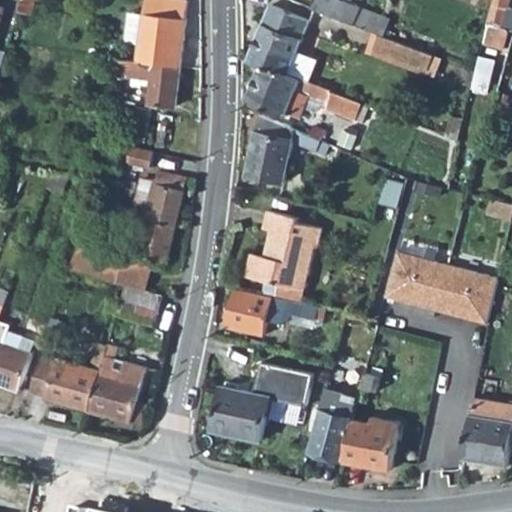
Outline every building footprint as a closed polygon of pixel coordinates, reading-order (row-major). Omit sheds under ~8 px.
[(22,0),(19,10),(32,14),(36,0),(22,0)] [(141,45),(139,60),(182,66),(188,17),(186,17),(187,0),(146,0),(144,15),(141,45)] [(343,0),(316,0),(314,8),(382,34),(387,36),(393,19),(343,0)] [(511,0),(496,0),(487,43),(506,48),(511,28),(511,7),(511,0)] [(273,5),(251,61),(263,65),(291,73),(299,52),(311,20),(273,5)] [(126,43),(141,45),(144,15),(130,14),(126,43)] [(387,36),(382,34),(376,48),(431,69),(431,70),(436,55),(387,36)] [(299,52),(291,73),(311,81),(319,60),(299,52)] [(436,55),(431,70),(440,73),(446,58),(436,55)] [(118,65),(118,75),(154,78),(152,104),(177,107),(182,66),(139,60),(119,57),(118,65)] [(291,73),(263,65),(248,102),(293,118),(295,114),(290,112),(298,90),(311,94),(326,101),(324,106),(357,119),(358,118),(364,102),(311,81),(291,73)] [(290,112),(295,114),(303,117),(311,94),(298,90),(290,112)] [(115,100),(112,112),(134,117),(138,106),(137,105),(115,100)] [(364,102),(358,118),(364,122),(371,105),(364,102)] [(297,128),(261,113),(250,175),(286,181),(295,140),(292,140),(297,128)] [(316,124),(312,135),(323,140),(328,129),(316,124)] [(297,128),(292,140),(295,140),(303,144),(308,133),(297,128)] [(308,133),(303,144),(318,151),(323,140),(312,135),(308,133)] [(323,140),(318,151),(324,153),(329,142),(323,140)] [(133,147),(130,162),(152,166),(156,152),(133,147)] [(55,170),(49,188),(64,192),(71,173),(55,170)] [(130,212),(129,216),(143,219),(175,227),(187,178),(159,171),(156,184),(144,181),(136,213),(130,212)] [(95,176),(77,173),(76,183),(93,185),(95,176)] [(104,177),(103,182),(102,197),(120,199),(124,180),(104,177)] [(250,274),(269,279),(308,287),(317,245),(320,245),(324,227),(300,222),(301,217),(270,209),(266,227),(273,229),(267,255),(255,252),(250,274)] [(80,245),(71,268),(84,272),(127,284),(144,288),(149,270),(145,268),(148,258),(166,263),(175,227),(143,219),(140,236),(143,237),(138,255),(127,252),(125,258),(80,245)] [(451,262),(400,249),(388,294),(439,307),(451,262)] [(501,276),(451,262),(439,307),(491,320),(501,276)] [(71,268),(68,277),(79,280),(84,272),(71,268)] [(269,279),(266,290),(305,299),(308,287),(269,279)] [(0,284),(0,303),(6,306),(12,289),(0,284)] [(127,284),(119,314),(157,326),(165,294),(144,288),(127,284)] [(292,319),(295,311),(297,302),(239,288),(231,324),(267,333),(271,319),(285,322),(287,318),(292,319)] [(297,302),(295,311),(304,313),(305,304),(297,302)] [(2,315),(1,321),(10,326),(12,320),(2,315)] [(1,321),(0,322),(0,382),(19,390),(33,353),(18,346),(5,342),(8,334),(10,326),(1,321)] [(8,334),(5,342),(18,346),(20,339),(8,334)] [(48,397),(90,409),(109,346),(100,343),(94,365),(59,357),(58,361),(44,357),(34,391),(49,395),(48,397)] [(109,346),(90,409),(133,421),(148,367),(115,358),(119,346),(110,343),(109,346)] [(265,364),(258,394),(275,397),(274,400),(307,406),(314,375),(265,364)] [(372,370),(367,387),(380,390),(385,373),(372,370)] [(226,386),(218,432),(265,442),(274,400),(275,397),(258,394),(226,386)] [(327,395),(313,450),(347,459),(356,418),(359,403),(327,395)] [(511,454),(511,402),(477,395),(471,424),(465,457),(510,465),(511,454)] [(356,418),(347,459),(395,469),(405,422),(377,417),(376,423),(356,418)]
